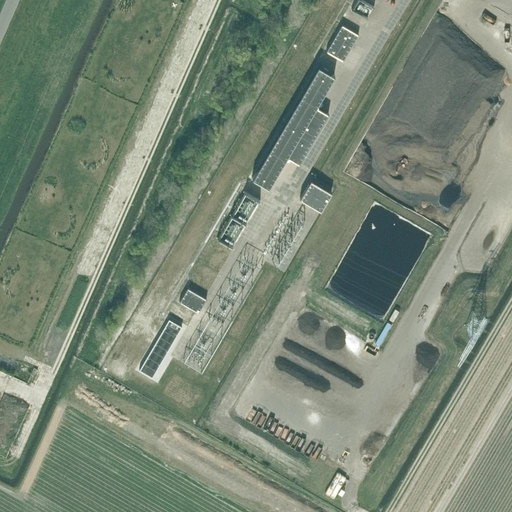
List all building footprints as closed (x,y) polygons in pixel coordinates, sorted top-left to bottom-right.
[(369,2),(366,8),(375,12),(378,6),(369,2)] [(343,60),(358,33),(341,24),(326,51),(343,60)] [(251,177),(268,186),(286,155),(298,162),(328,112),(316,105),(334,74),(318,64),(251,177)] [(320,210),(331,191),(310,179),(300,198),(320,210)] [(247,214),(254,218),(265,198),(258,193),(247,214)] [(447,307),(457,286),(448,281),(438,302),(447,307)] [(198,312),(206,298),(187,287),(179,301),(198,312)] [(426,325),(436,329),(445,308),(435,304),(426,325)] [(412,328),(416,317),(412,315),(407,326),(412,328)] [(169,318),(139,369),(152,376),(182,325),(169,318)] [(334,457),(344,463),(351,451),(341,445),(334,457)] [(348,474),(354,465),(349,462),(344,471),(348,474)]
